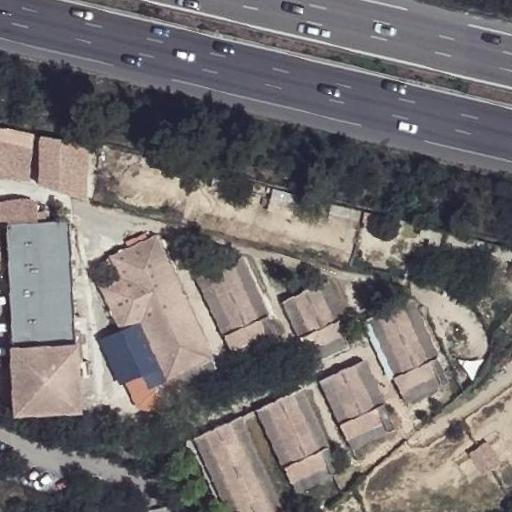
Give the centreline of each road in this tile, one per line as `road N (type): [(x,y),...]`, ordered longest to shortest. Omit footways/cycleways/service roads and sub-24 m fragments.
road 1 (motorway): [(0,10),(511,134)]
road 2 (motorway): [(511,61),(258,0)]
